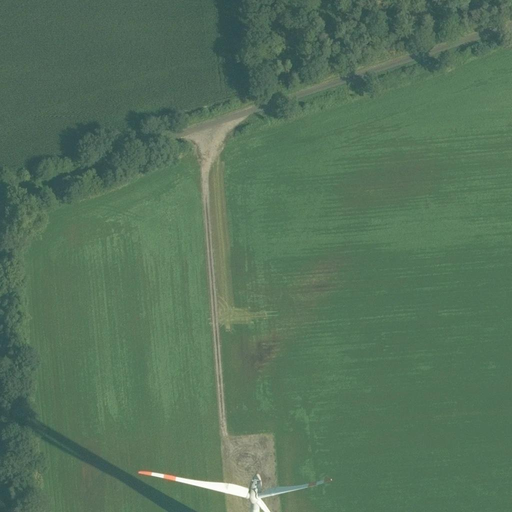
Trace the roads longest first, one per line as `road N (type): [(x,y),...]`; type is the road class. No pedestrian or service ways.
road 1 (unclassified): [(0,202),(511,29)]
road 2 (track): [(200,132),(225,447),(248,470),(250,511)]
